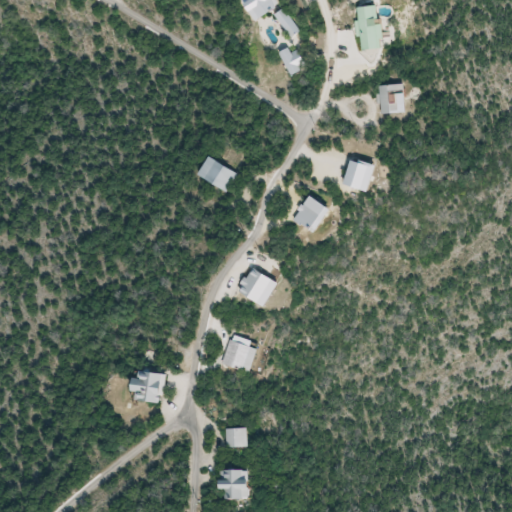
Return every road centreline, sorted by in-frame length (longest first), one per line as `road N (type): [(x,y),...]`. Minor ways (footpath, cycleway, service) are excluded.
road 1 (residential): [(333,0),(336,31),(318,116),(269,193),(254,238),(219,281),(189,418)]
road 2 (residential): [(309,127),(104,0)]
road 3 (residential): [(189,418),(57,511)]
